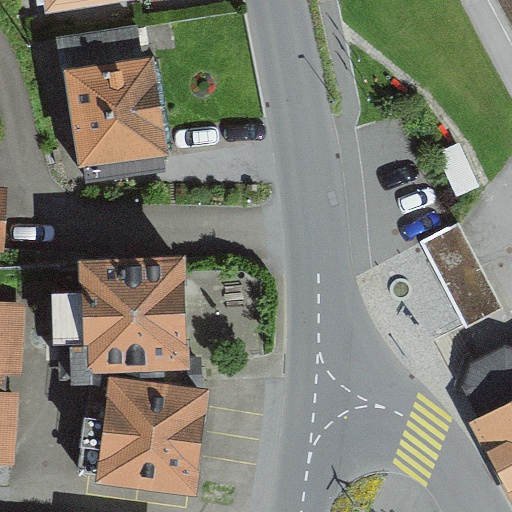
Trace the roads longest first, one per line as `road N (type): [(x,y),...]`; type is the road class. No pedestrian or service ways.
road 1 (tertiary): [(332,399),(319,348),(308,156),(276,0)]
road 2 (tertiary): [(332,399),(400,416),(424,435),(481,511)]
